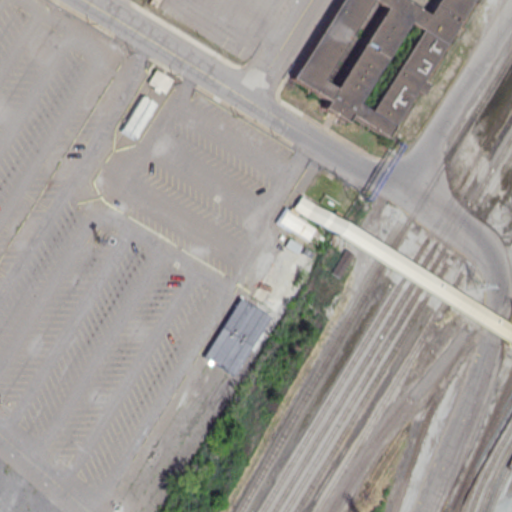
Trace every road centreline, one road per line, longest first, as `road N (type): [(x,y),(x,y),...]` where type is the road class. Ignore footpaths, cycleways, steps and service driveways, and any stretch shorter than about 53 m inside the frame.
road 1 (residential): [(82,0),(474,240)]
road 2 (residential): [(0,427),(96,511)]
